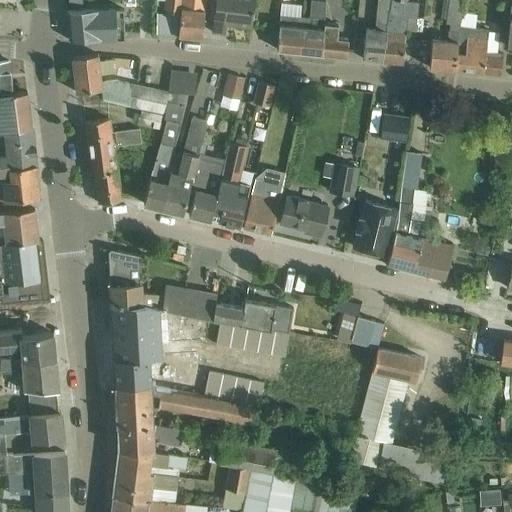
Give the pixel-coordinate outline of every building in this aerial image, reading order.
[(204,0),(167,0),(166,14),(180,16),(178,37),(201,39),(204,0)] [(214,0),(210,33),(224,34),(226,25),(251,28),(254,0),(214,0)] [(386,30),(389,0),(377,0),(375,30),(366,29),(364,59),(383,61),(385,39),(386,40),(387,30),(386,30)] [(385,39),(383,61),(403,64),(403,63),(406,32),(405,32),(407,16),(417,18),(419,2),(407,1),(407,0),(389,0),(386,30),(387,30),(386,40),(385,39)] [(459,25),(462,0),(449,0),(446,24),(459,25)] [(311,19),(303,18),(299,52),(322,54),(324,24),(327,2),(312,1),(311,19)] [(65,11),(68,41),(97,40),(124,41),(123,9),(65,11)] [(280,33),(278,47),(278,50),(299,52),(303,18),(292,17),(282,16),(280,33)] [(324,24),(322,54),(347,57),(348,40),(337,39),(338,26),(325,24),(324,24)] [(457,42),(454,69),(500,76),(500,74),(502,55),(486,52),(489,30),(473,28),(459,26),(458,32),(457,42)] [(454,70),(454,69),(457,42),(457,32),(449,31),(447,42),(432,40),(430,68),(454,70)] [(98,55),(72,58),(76,93),(82,92),(102,90),(103,99),(163,113),(164,113),(167,99),(168,93),(136,85),(118,81),(102,83),(101,73),(113,72),(112,60),(99,62),(98,55)] [(9,62),(0,62),(0,94),(12,93),(9,62)] [(245,77),(229,74),(224,95),(240,99),(245,77)] [(278,85),(259,81),(254,103),(273,107),(278,85)] [(0,175),(9,175),(8,168),(18,167),(18,168),(36,166),(32,127),(31,127),(28,92),(0,95),(0,150),(1,156),(0,155),(0,175)] [(152,170),(144,204),(145,204),(183,214),(191,182),(193,177),(200,152),(208,122),(193,118),(183,152),(173,150),(181,124),(186,104),(167,99),(164,113),(164,117),(167,117),(167,120),(160,144),(153,170),(152,170)] [(159,128),(162,116),(141,111),(138,123),(159,128)] [(383,113),(379,139),(405,142),(408,117),(383,113)] [(111,147),(117,146),(141,143),(140,130),(115,133),(115,132),(109,133),(108,121),(109,121),(109,119),(85,122),(85,124),(87,123),(93,172),(91,172),(91,174),(97,173),(100,202),(98,202),(99,204),(121,201),(117,171),(114,171),(111,147)] [(499,128),(493,169),(504,171),(510,130),(499,128)] [(226,159),(210,220),(211,221),(212,219),(219,221),(219,223),(240,228),(250,186),(254,170),(241,167),(246,147),(230,143),(229,146),(226,159)] [(196,190),(190,215),(210,220),(226,159),(200,152),(193,177),(191,182),(200,185),(198,190),(196,190)] [(402,186),(399,222),(388,264),(399,267),(399,270),(411,273),(411,270),(446,279),(454,246),(408,234),(410,219),(424,221),(427,189),(416,188),(421,154),(408,152),(402,186)] [(335,164),(330,191),(353,196),(358,168),(335,164)] [(36,166),(18,168),(19,178),(0,180),(0,202),(40,198),(36,166)] [(252,194),(244,229),(272,235),(276,214),(283,186),(282,185),(285,170),(272,167),(268,166),(256,175),(252,194)] [(287,196),(280,223),(322,233),(328,206),(287,196)] [(355,232),(351,247),(386,256),(398,209),(363,200),(360,211),(359,211),(353,232),(355,232)] [(4,229),(37,226),(35,209),(0,212),(0,223),(3,223),(4,229)] [(37,226),(4,229),(5,237),(0,237),(0,244),(39,241),(37,226)] [(0,244),(0,295),(2,295),(3,303),(18,301),(19,302),(49,298),(43,240),(39,241),(0,244)] [(212,318),(215,303),(217,295),(165,286),(164,294),(143,291),(140,256),(111,250),(108,252),(111,305),(144,304),(212,318)] [(3,309),(0,308),(0,333),(22,331),(23,335),(28,335),(53,333),(53,331),(51,331),(50,322),(52,321),(51,319),(50,319),(49,313),(51,313),(50,310),(49,310),(48,301),(49,301),(49,298),(19,302),(18,301),(3,303),(3,309)] [(215,303),(212,318),(288,333),(293,308),(244,299),(243,308),(215,303)] [(350,343),(357,316),(361,304),(349,301),(337,300),(334,310),(343,312),(336,340),(350,343)] [(357,316),(350,343),(377,348),(384,324),(357,316)] [(23,335),(22,331),(0,333),(0,352),(21,350),(22,360),(57,361),(53,333),(28,335),(22,336),(23,335)] [(511,363),(511,342),(501,341),(499,362),(511,363)] [(155,386),(161,388),(189,394),(186,344),(121,345),(124,385),(154,383),(155,386)] [(370,378),(360,421),(351,461),(378,468),(377,471),(442,483),(448,455),(391,444),(408,380),(414,382),(420,358),(377,348),(375,356),(370,378)] [(22,360),(1,359),(1,373),(8,373),(22,373),(24,391),(29,390),(32,414),(59,412),(57,391),(60,391),(57,361),(22,360)] [(235,402),(253,406),(257,384),(242,381),(235,402)] [(154,383),(124,385),(115,385),(117,426),(153,424),(152,406),(158,407),(161,388),(155,386),(154,383)] [(161,388),(158,407),(202,415),(201,421),(254,430),(258,407),(253,406),(235,402),(189,394),(161,388)] [(337,413),(349,416),(352,401),(341,397),(337,413)] [(59,412),(32,414),(0,417),(0,454),(7,454),(5,434),(31,432),(32,442),(64,439),(62,412),(59,412)] [(153,424),(117,426),(118,449),(154,454),(154,437),(158,438),(157,444),(185,449),(187,442),(192,443),(195,431),(157,424),(153,424)] [(230,466),(271,473),(276,449),(223,438),(221,448),(211,446),(208,461),(230,466)] [(118,471),(178,480),(179,469),(185,469),(186,458),(154,454),(118,449),(116,470),(118,471)] [(7,454),(0,454),(0,473),(17,473),(17,474),(27,473),(28,494),(35,494),(36,509),(67,511),(67,493),(68,492),(65,452),(14,455),(14,454),(7,454)] [(271,473),(230,466),(222,507),(243,509),(242,511),(289,511),(291,506),(321,511),(338,511),(339,511),(354,511),(358,491),(271,473)] [(113,496),(175,502),(178,480),(118,471),(116,470),(113,496)] [(351,475),(348,484),(370,492),(374,482),(351,475)] [(469,500),(490,500),(489,485),(469,485),(469,500)] [(111,510),(124,511),(205,511),(206,507),(175,502),(113,496),(111,510)]
